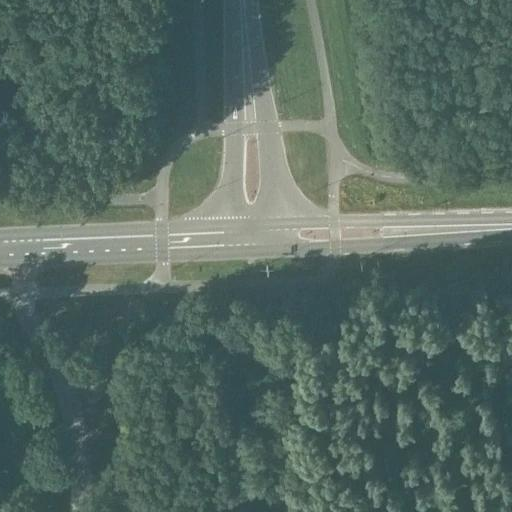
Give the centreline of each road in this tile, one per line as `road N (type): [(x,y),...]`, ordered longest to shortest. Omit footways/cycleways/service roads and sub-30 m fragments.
road 1 (tertiary): [(253,252),(511,236)]
road 2 (secondary): [(0,262),(253,252)]
road 3 (tertiary): [(511,218),(276,224)]
road 4 (secondary): [(232,226),(0,234)]
road 5 (secondary): [(230,0),(232,226)]
road 6 (secondary): [(276,224),(249,0)]
